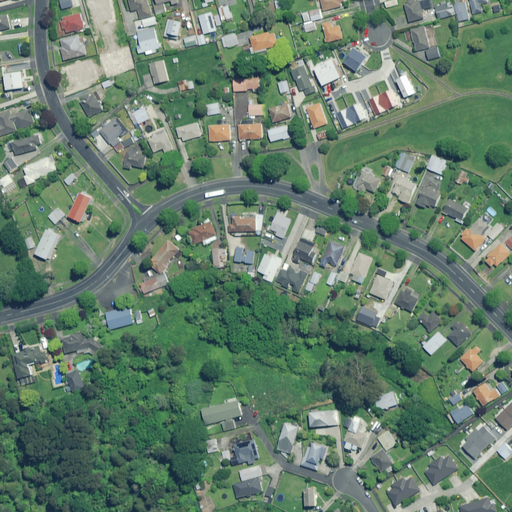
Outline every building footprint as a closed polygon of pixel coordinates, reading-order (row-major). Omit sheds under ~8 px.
[(73,0),(61,0),(64,9),(75,6),(73,0)] [(109,0),(93,0),(100,22),(115,18),(109,0)] [(129,0),(132,10),(138,9),(140,19),(153,16),(149,0),(129,0)] [(180,0),(156,0),(158,4),(154,5),(156,15),(182,9),(180,0)] [(284,9),(281,0),(280,0),(275,1),(278,10),(284,9)] [(321,0),(325,12),(345,7),(344,3),(347,2),(346,0),(321,0)] [(398,5),(396,0),(393,0),(384,3),(386,8),(398,5)] [(431,8),(429,0),(421,0),(404,4),(408,22),(424,19),(422,10),(431,8)] [(469,0),(473,14),(483,11),(481,4),(487,3),(486,0),(469,0)] [(454,1),(437,5),(440,18),(457,13),(454,5),(454,1)] [(465,2),(454,5),(457,13),(459,22),(470,19),(465,2)] [(229,5),(218,8),(222,21),(233,18),(229,5)] [(321,9),(310,12),(313,21),(323,18),(321,9)] [(213,12),(200,15),(205,33),(218,30),(213,12)] [(86,27),(82,13),(62,17),(66,33),(86,27)] [(9,14),(0,16),(0,30),(12,28),(9,14)] [(183,24),(169,21),(165,37),(179,40),(183,24)] [(312,21),(305,23),(308,32),(318,29),(316,22),(313,23),(312,21)] [(341,25),(340,26),(334,27),(333,21),(324,23),(329,41),(330,41),(330,42),(344,38),(341,25)] [(431,46),(426,25),(412,29),(418,50),(431,46)] [(155,27),(139,31),(143,45),(138,46),(140,53),(161,48),(155,27)] [(274,31),(251,37),(255,54),(279,48),(274,31)] [(236,33),(221,37),(224,48),(239,44),(236,33)] [(204,34),(198,36),(200,45),(207,44),(204,34)] [(82,43),(80,35),(62,39),(65,47),(62,48),(65,60),(88,54),(85,42),(82,43)] [(196,35),(185,38),(188,47),(198,44),(196,35)] [(439,46),(427,49),(430,59),(442,56),(439,46)] [(337,58),(320,66),(328,85),(345,77),(337,58)] [(164,59),(150,63),(155,85),(170,82),(164,59)] [(92,82),(88,63),(74,66),(75,69),(69,70),(71,78),(76,77),(78,86),(92,82)] [(318,93),(306,65),(293,70),(305,98),(318,93)] [(407,83),(403,67),(368,76),(373,91),(383,89),(382,86),(395,83),(396,85),(407,83)] [(260,76),(235,79),(236,91),(262,88),(260,76)] [(117,83),(115,78),(103,83),(106,88),(117,83)] [(186,80),(178,82),(180,92),(187,90),(194,88),(192,82),(187,83),(186,80)] [(282,93),(291,91),(288,80),(279,83),(282,93)] [(104,110),(94,92),(86,96),(87,100),(83,102),(91,117),(104,110)] [(373,101),(363,101),(363,111),(373,111),(373,101)] [(23,108),(21,102),(10,106),(12,112),(23,108)] [(222,114),(220,103),(207,104),(209,116),(222,114)] [(329,124),(322,103),(308,108),(316,129),(329,124)] [(265,104),(250,105),(250,116),(265,115),(265,104)] [(291,118),(287,104),(269,110),(273,123),(291,118)] [(146,107),(133,114),(139,126),(152,119),(146,107)] [(0,136),(17,131),(10,110),(0,113),(0,124),(0,125),(0,136)] [(131,131),(119,116),(102,130),(115,146),(122,141),(121,139),(131,131)] [(203,136),(200,122),(178,128),(181,138),(184,137),(186,141),(203,136)] [(232,124),(210,126),(211,143),(233,141),(232,124)] [(263,124),(240,125),(240,140),(264,140),(263,124)] [(268,130),(271,142),(283,139),(284,140),(290,139),(287,126),(268,130)] [(137,141),(142,138),(138,129),(132,132),(137,141)] [(175,149),(166,129),(154,134),(155,137),(150,139),(156,152),(165,148),(167,153),(175,149)] [(328,137),(326,130),(317,133),(320,140),(328,137)] [(41,144),(38,135),(8,144),(10,151),(14,150),(15,156),(38,149),(37,146),(41,144)] [(135,143),(132,137),(124,141),(126,147),(135,143)] [(122,143),(116,147),(119,152),(125,147),(122,143)] [(146,168),(148,156),(139,154),(140,151),(129,149),(125,168),(132,169),(133,166),(146,168)] [(401,152),(395,167),(409,173),(414,161),(408,158),(409,155),(401,152)] [(39,160),(39,161),(24,167),(27,176),(24,177),(27,185),(36,182),(35,180),(57,171),(52,157),(51,155),(39,160)] [(444,171),(448,162),(432,155),(426,169),(442,175),(444,171)] [(18,169),(11,159),(4,164),(10,174),(18,169)] [(393,170),(385,166),(382,174),(390,177),(393,170)] [(363,172),(361,178),(357,176),(351,188),(356,190),(365,194),(367,190),(375,193),(381,180),(363,172)] [(76,179),(72,174),(64,181),(68,186),(76,179)] [(16,186),(8,175),(0,180),(0,185),(2,185),(7,192),(16,186)] [(417,184),(399,177),(393,193),(400,196),(399,200),(409,204),(417,184)] [(441,195),(423,187),(416,204),(426,209),(428,205),(435,208),(441,195)] [(94,200),(82,193),(69,217),(81,223),(94,200)] [(450,199),(443,212),(456,218),(455,221),(462,224),(469,208),(450,199)] [(65,216),(58,208),(48,217),(55,225),(65,216)] [(229,225),(229,232),(256,232),(256,217),(232,217),(232,225),(229,225)] [(480,219),(469,231),(467,229),(459,238),(463,241),(475,252),(486,240),(480,235),(488,226),(480,219)] [(211,242),(217,239),(211,222),(194,229),(194,230),(188,233),(193,246),(203,242),(205,246),(211,243),(211,242)] [(488,236),(493,241),(504,229),(499,224),(488,236)] [(318,227),(315,233),(325,237),(327,231),(318,227)] [(60,236),(48,230),(37,254),(48,260),(60,236)] [(270,241),(268,244),(278,248),(284,251),(290,237),(274,230),(273,234),(268,232),(265,239),(270,241)] [(34,248),(32,238),(22,240),(25,250),(30,249),(34,248)] [(301,238),(296,249),(311,255),(310,258),(317,261),(321,250),(312,247),(314,243),(301,238)] [(149,263),(163,275),(171,266),(168,263),(180,250),(168,241),(149,263)] [(345,248),(330,241),(319,265),(325,268),(328,263),(336,267),(345,248)] [(511,254),(501,244),(488,256),(490,258),(486,262),(491,267),(494,264),(497,267),(511,254)] [(253,264),(254,252),(243,251),(244,249),(236,248),(235,262),(253,264)] [(227,268),(226,249),(212,251),(214,269),(227,268)] [(352,280),(362,284),(373,259),(359,253),(350,274),(354,275),(352,280)] [(290,267),(288,271),(288,272),(281,270),(276,281),(282,284),(282,286),(300,293),(308,274),(301,271),(299,276),(295,274),(296,270),(290,267)] [(338,280),(340,273),(339,272),(338,273),(332,270),(327,284),(335,287),(338,280)] [(320,275),(314,273),(311,283),(317,285),(320,275)] [(340,273),(338,280),(346,283),(348,276),(340,273)] [(391,281),(378,276),(371,294),(387,300),(390,291),(387,290),(391,281)] [(317,286),(309,283),(306,289),(314,293),(317,286)] [(421,294),(407,287),(404,293),(401,291),(395,304),(412,312),(421,294)] [(385,316),(383,321),(387,323),(389,318),(391,319),(397,308),(390,305),(390,306),(385,316)] [(108,319),(103,321),(104,327),(110,326),(111,330),(134,324),(130,307),(106,314),(108,319)] [(415,319),(419,323),(420,322),(428,329),(426,330),(430,334),(443,321),(433,312),(429,317),(422,311),(415,319)] [(456,329),(448,337),(458,347),(472,333),(459,320),(453,325),(456,329)] [(439,332),(427,343),(426,342),(422,345),(424,347),(432,356),(447,341),(439,332)] [(66,354),(78,351),(78,354),(88,352),(99,358),(105,346),(86,336),(85,333),(63,339),(66,354)] [(30,364),(39,362),(40,365),(47,363),(44,351),(41,352),(39,346),(12,354),(20,388),(35,384),(30,364)] [(481,351),(475,346),(460,359),(473,373),(484,362),(477,355),(481,351)] [(71,386),(66,388),(67,393),(72,392),(73,393),(86,389),(81,371),(68,375),(71,386)] [(502,382),(497,386),(500,391),(502,395),(508,391),(502,382)] [(473,391),(484,407),(501,396),(496,388),(491,392),(485,383),(473,391)] [(253,393),(255,409),(291,406),(290,390),(253,393)] [(386,409),(397,404),(393,392),(385,395),(372,400),(377,412),(386,409)] [(451,400),(455,405),(458,403),(462,400),(458,395),(451,400)] [(227,401),(228,403),(202,410),(206,425),(221,421),(224,432),(235,429),(233,419),(242,416),(237,398),(227,401)] [(474,414),(467,404),(452,415),(458,424),(474,414)] [(501,427),(499,429),(502,432),(504,430),(508,434),(511,429),(511,417),(505,411),(503,414),(500,410),(494,416),(497,419),(495,421),(501,427)] [(310,414),(311,428),(325,427),(339,425),(338,412),(310,414)] [(352,429),(360,432),(364,421),(357,419),(352,429)] [(383,424),(377,422),(373,431),(380,434),(383,424)] [(277,450),(291,455),(299,428),(285,424),(277,450)] [(487,431),(484,427),(478,433),(474,428),(470,431),(478,440),(487,431)] [(346,447),(351,449),(351,448),(357,450),(359,446),(364,448),(369,436),(360,432),(352,429),(351,429),(346,440),(348,441),(346,447)] [(394,430),(379,439),(387,452),(402,443),(394,430)] [(218,452),(216,439),(206,441),(209,454),(218,452)] [(234,445),(237,457),(231,458),(233,466),(248,462),(249,465),(255,463),(254,460),(259,459),(254,440),(234,445)] [(324,447),(313,443),(311,449),(309,448),(305,458),(304,457),(301,466),(317,471),(321,458),(323,459),(327,448),(324,447)] [(511,453),(511,450),(504,443),(497,451),(506,460),(511,453)] [(383,449),(370,458),(380,473),(393,465),(383,449)] [(231,461),(229,451),(222,453),(224,462),(231,461)] [(423,471),(434,486),(444,479),(458,469),(447,454),(441,458),(441,457),(430,465),(430,466),(423,471)] [(237,499),(263,492),(259,479),(257,480),(257,478),(262,476),(259,466),(240,471),(242,482),(233,484),(237,499)] [(385,490),(396,507),(421,491),(410,474),(404,478),(392,486),(385,490)] [(274,489),(268,487),(265,496),(271,498),(274,489)] [(306,489),(306,507),(316,507),(315,489),(306,489)] [(491,505),(489,498),(460,507),(461,511),(495,511),(493,504),(491,505)]
